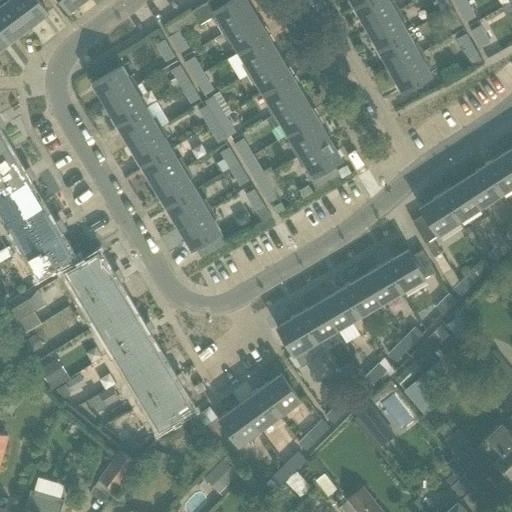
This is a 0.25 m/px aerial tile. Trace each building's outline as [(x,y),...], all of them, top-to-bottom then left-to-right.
[(0,0),(0,29),(9,41),(28,27),(7,0),(0,0)] [(48,12),(38,0),(7,0),(28,27),(48,12)] [(83,0),(60,0),(69,11),(83,0)] [(223,33),(255,14),(247,0),(229,0),(228,1),(227,0),(209,0),(191,11),(199,24),(212,16),(223,33)] [(391,0),(390,1),(389,0),(367,0),(354,8),(366,28),(400,9),(394,0),(391,0)] [(434,0),(442,13),(452,8),(447,0),(434,0)] [(476,16),(466,0),(465,0),(456,5),(466,22),(476,16)] [(452,8),(442,13),(451,30),(461,24),(452,8)] [(400,9),(366,28),(377,49),(408,32),(402,20),(405,18),(400,9)] [(255,14),(223,33),(229,43),(231,41),(238,52),(268,34),(255,14)] [(480,46),(489,41),(480,25),(471,31),(480,46)] [(0,48),(9,41),(0,29),(0,48)] [(179,31),(169,36),(179,53),(189,47),(179,31)] [(408,32),(377,49),(389,70),(423,51),(417,41),(415,43),(408,32)] [(238,52),(235,54),(247,74),(280,55),(268,34),(238,52)] [(475,50),(466,34),(457,38),(465,55),(475,50)] [(174,57),(164,39),(156,44),(166,62),(174,57)] [(428,60),(423,51),(389,70),(401,92),(431,75),(425,63),(428,60)] [(280,55),(247,74),(253,84),(256,82),(262,93),(292,75),(280,55)] [(194,79),(203,73),(194,57),(184,62),(194,79)] [(131,74),(128,76),(121,65),(92,83),(104,104),(137,84),(131,74)] [(180,87),(189,81),(180,65),(170,71),(180,87)] [(213,90),(203,73),(194,79),(204,96),(213,90)] [(292,75),(262,93),(269,104),(266,105),(272,115),(304,96),(292,75)] [(189,81),(180,87),(190,104),(200,99),(189,81)] [(142,93),(137,84),(104,104),(117,125),(146,107),(139,95),(142,93)] [(219,91),(203,100),(216,121),(231,112),(219,91)] [(304,96),(272,115),(278,125),(280,123),(287,134),(316,116),(304,96)] [(216,121),(203,100),(192,107),(194,112),(197,111),(207,126),(216,121)] [(152,117),(146,107),(117,125),(129,145),(161,126),(155,115),(152,117)] [(231,112),(216,121),(227,138),(236,133),(226,116),(232,113),(231,112)] [(329,137),(316,116),(287,134),(293,145),(291,147),(296,156),(329,137)] [(0,127),(4,125),(1,120),(0,121),(0,156),(9,151),(0,135),(0,127)] [(216,121),(207,126),(217,144),(227,138),(216,121)] [(167,135),(161,126),(129,145),(141,166),(171,148),(164,136),(167,135)] [(341,158),(329,137),(296,156),(302,166),(305,165),(311,175),(308,176),(316,189),(340,175),(333,163),(341,158)] [(243,138),(234,144),(243,160),(253,154),(243,138)] [(229,169),(238,163),(229,147),(220,153),(229,169)] [(177,159),(171,148),(141,166),(154,186),(186,167),(180,157),(177,159)] [(0,189),(32,172),(29,167),(21,172),(9,151),(0,156),(0,189)] [(511,163),(505,152),(484,166),(502,194),(511,187),(511,163)] [(263,173),(253,154),(243,160),(254,178),(263,173)] [(249,181),(238,163),(229,169),(239,186),(249,181)] [(484,166),(463,179),(481,207),(502,194),(484,166)] [(192,176),(186,167),(154,186),(166,207),(195,189),(188,178),(192,176)] [(32,172),(0,189),(0,210),(6,222),(40,202),(27,181),(35,177),(32,172)] [(481,207),(463,179),(441,193),(460,221),(481,207)] [(277,197),(272,188),(267,181),(259,186),(269,202),(277,197)] [(201,200),(195,189),(166,207),(178,227),(211,208),(205,198),(201,200)] [(262,222),(270,217),(254,189),(245,194),(262,222)] [(460,221),(441,193),(419,207),(438,235),(460,221)] [(40,202),(6,222),(18,242),(13,244),(17,251),(62,224),(60,219),(52,223),(40,202)] [(280,202),(272,207),(276,214),(284,209),(280,202)] [(211,208),(178,227),(191,249),(194,247),(221,231),(214,220),(217,218),(211,208)] [(62,224),(17,251),(21,257),(26,254),(38,275),(71,255),(58,233),(65,229),(62,224)] [(511,229),(503,238),(509,247),(511,243),(511,229)] [(221,231),(194,247),(201,258),(227,242),(221,231)] [(492,249),(488,253),(496,260),(509,247),(503,238),(493,247),(492,249)] [(424,278),(411,256),(407,249),(385,262),(402,291),(424,278)] [(99,252),(65,273),(77,293),(73,295),(77,302),(122,275),(119,270),(111,274),(99,252)] [(445,259),(438,264),(449,283),(453,288),(460,297),(474,283),(467,276),(466,275),(461,281),(459,282),(445,259)] [(385,262),(363,275),(380,304),(402,291),(385,262)] [(124,279),(122,275),(77,302),(80,308),(85,305),(97,325),(130,305),(117,284),(124,279)] [(363,275),(342,288),(359,316),(380,304),(363,275)] [(359,316),(342,288),(321,300),(338,329),(359,316)] [(443,314),(456,300),(448,293),(435,307),(443,314)] [(30,297),(5,312),(18,337),(41,323),(33,310),(37,308),(30,297)] [(321,300),(299,313),(316,342),(338,329),(321,300)] [(130,305),(97,325),(108,344),(104,346),(108,353),(153,326),(150,321),(143,326),(130,305)] [(478,332),(458,312),(445,325),(465,345),(478,332)] [(316,342),(299,313),(277,326),(294,355),(316,342)] [(153,326),(108,353),(111,359),(116,356),(128,376),(161,356),(148,336),(156,331),(153,326)] [(415,326),(401,340),(409,348),(422,334),(415,326)] [(36,333),(23,341),(31,354),(44,347),(36,333)] [(409,348),(401,340),(388,354),(395,361),(409,348)] [(446,355),(445,356),(440,360),(415,381),(404,390),(413,402),(424,415),(441,401),(433,392),(458,371),(455,367),(446,355)] [(173,378),(161,356),(128,376),(140,396),(136,398),(139,404),(184,378),(181,373),(173,378)] [(485,373),(482,375),(511,409),(511,371),(501,359),(498,361),(485,373)] [(54,361),(39,370),(51,390),(66,381),(54,361)] [(378,362),(360,379),(368,388),(386,371),(378,362)] [(279,415),(300,400),(281,373),(260,389),(279,415)] [(79,375),(67,382),(72,392),(85,385),(79,375)] [(184,378),(139,404),(144,411),(148,408),(160,428),(192,409),(179,387),(187,383),(184,378)] [(360,379),(343,397),(350,405),(368,388),(360,379)] [(110,387),(99,394),(105,405),(116,398),(110,387)] [(260,389),(240,403),(259,430),(279,415),(260,389)] [(98,393),(87,400),(94,413),(106,406),(105,405),(99,394),(98,393)] [(350,405),(343,397),(325,415),(332,423),(350,405)] [(259,430),(240,403),(219,419),(238,445),(259,430)] [(378,413),(361,426),(368,436),(385,423),(378,413)] [(329,426),(321,418),(298,442),(305,450),(329,426)] [(511,477),(511,432),(501,421),(485,437),(486,438),(477,446),(478,447),(475,449),(458,428),(444,440),(471,473),(486,457),(494,464),(495,464),(511,479),(511,477)] [(132,438),(126,445),(134,452),(140,445),(132,438)] [(115,491),(136,461),(119,449),(98,479),(115,491)] [(155,450),(150,466),(164,470),(169,454),(155,450)] [(297,451),(286,463),(294,470),(305,459),(297,451)] [(238,473),(222,458),(210,472),(225,487),(238,473)] [(455,459),(447,465),(453,472),(460,480),(464,476),(466,474),(455,459)] [(294,470),(286,463),(266,483),(273,491),(294,470)] [(439,511),(438,510),(435,511),(471,511),(485,498),(473,486),(464,476),(460,480),(453,487),(463,497),(446,511),(439,511)] [(349,499),(359,511),(382,511),(363,488),(349,499)] [(59,511),(63,499),(30,489),(23,511),(59,511)] [(347,501),(339,507),(342,511),(352,511),(354,510),(347,501)] [(269,503),(262,509),(264,511),(273,511),(276,510),(269,503)]
